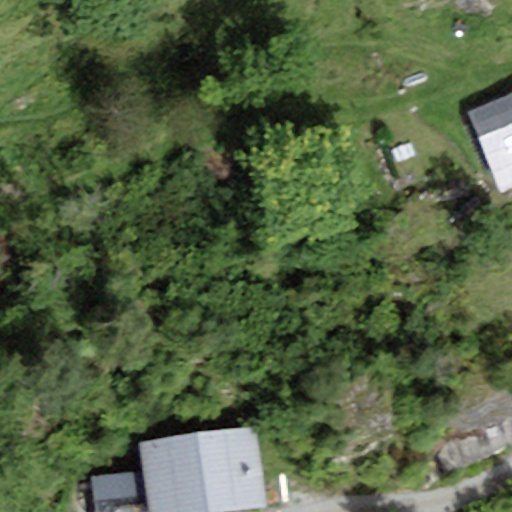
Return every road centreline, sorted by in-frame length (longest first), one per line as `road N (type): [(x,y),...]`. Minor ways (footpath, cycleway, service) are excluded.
road 1 (track): [(0,212),(132,177),(274,121),(511,70)]
road 2 (track): [(0,96),(313,34),(511,68)]
